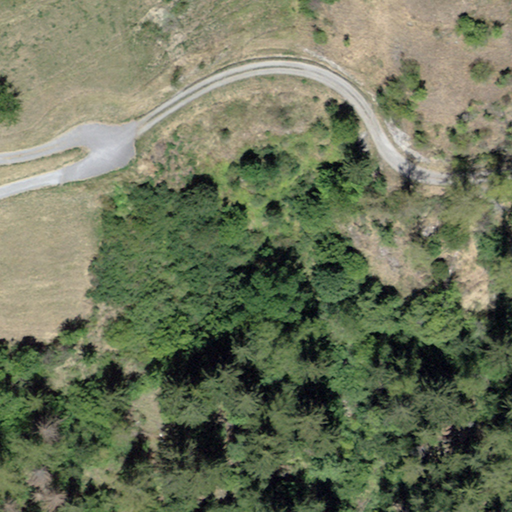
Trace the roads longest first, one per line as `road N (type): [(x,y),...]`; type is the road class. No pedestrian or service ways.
road 1 (track): [(511,174),(450,178),(419,170),(348,88),(320,73),(286,69),(220,85),(149,125),(117,156)]
road 2 (residential): [(0,196),(108,170),(117,156),(98,139),(0,161)]
